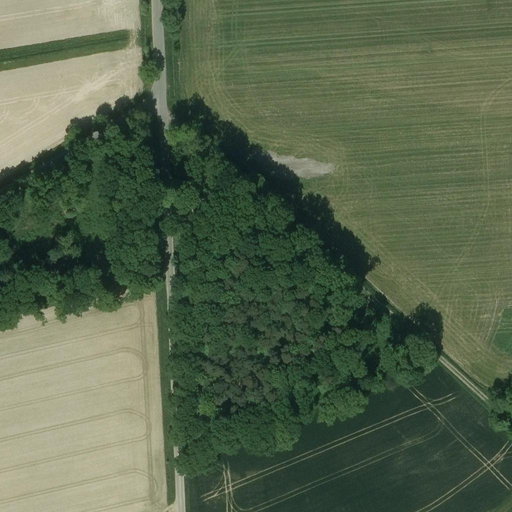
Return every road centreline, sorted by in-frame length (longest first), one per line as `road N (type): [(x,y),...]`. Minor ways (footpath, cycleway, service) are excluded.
road 1 (track): [(511,422),(162,104)]
road 2 (unclassified): [(162,104),(181,511)]
road 3 (unclassified): [(0,195),(146,105),(162,104)]
